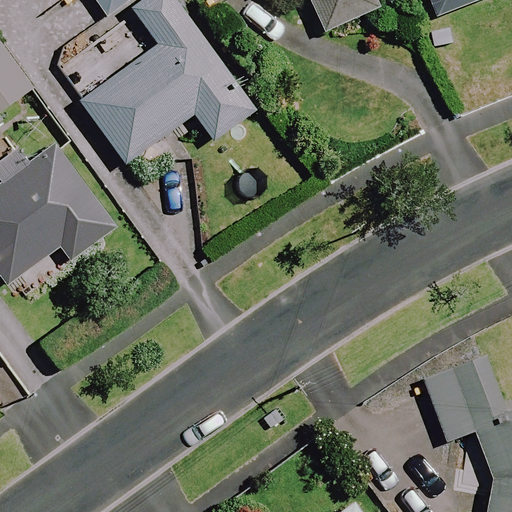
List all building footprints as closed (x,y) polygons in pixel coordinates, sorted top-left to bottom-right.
[(248,115),(166,0),(146,0),(122,17),(46,71),(116,169),(185,120),(204,147),(248,115)] [(82,0),(98,21),(126,0),(82,0)] [(379,0),(248,0),(249,1),(250,0),(296,0),(314,39),(383,9),(379,0)] [(418,0),(426,21),(488,0),(418,0)] [(0,66),(0,111),(22,96),(0,66)] [(105,236),(46,153),(18,173),(2,152),(0,153),(0,291),(52,254),(62,267),(105,236)] [(468,435),(483,478),(477,511),(511,511),(511,399),(496,405),(485,374),(421,397),(439,446),(468,435)] [(413,511),(390,478),(370,492),(384,511),(413,511)]
